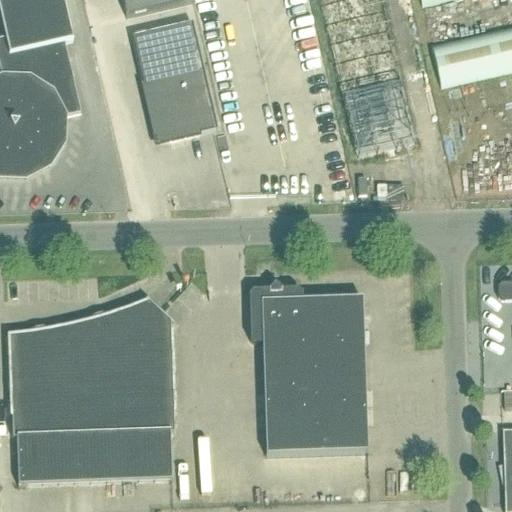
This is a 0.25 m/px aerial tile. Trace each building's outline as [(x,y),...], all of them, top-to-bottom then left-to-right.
[(61,0),(0,0),(0,23),(4,42),(0,42),(0,76),(1,81),(0,82),(0,181),(25,183),(48,170),(63,147),(64,121),(80,117),(64,47),(72,45),(61,0)] [(120,0),(126,22),(193,7),(191,0),(120,0)] [(382,0),(318,0),(357,164),(417,150),(382,0)] [(472,0),(418,0),(421,12),(472,0)] [(215,136),(190,28),(130,42),(152,135),(169,146),(215,136)] [(511,76),(511,30),(430,50),(440,93),(511,76)] [(511,286),(500,287),(497,292),(497,303),(501,306),(511,305),(511,286)] [(297,295),(281,295),(274,289),(269,296),(252,296),(248,300),(250,345),(254,350),(262,349),(265,461),(367,458),(362,305),(302,307),(301,299),(297,295)] [(29,339),(8,342),(11,422),(12,443),(16,443),(17,491),(171,486),(169,438),(173,438),(169,328),(171,330),(172,329),(146,304),(145,305),(147,307),(128,315),(108,322),(88,327),(69,332),(49,336),(29,339)] [(511,511),(511,436),(502,437),(504,511),(511,511)]
